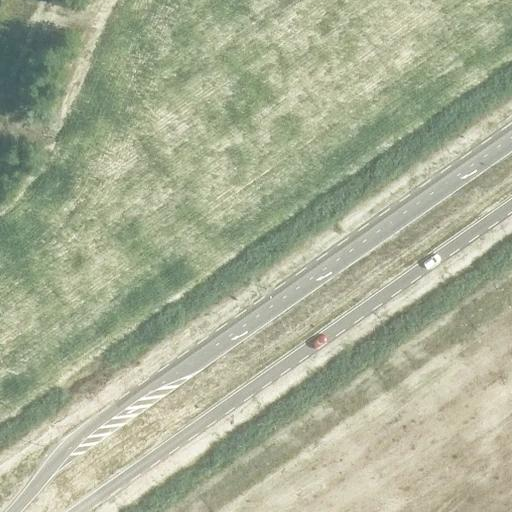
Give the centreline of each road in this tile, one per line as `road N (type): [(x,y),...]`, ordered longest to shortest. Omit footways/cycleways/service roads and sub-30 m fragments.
road 1 (tertiary): [(511,134),(117,408),(73,442),(10,511)]
road 2 (tertiary): [(77,511),(511,206)]
